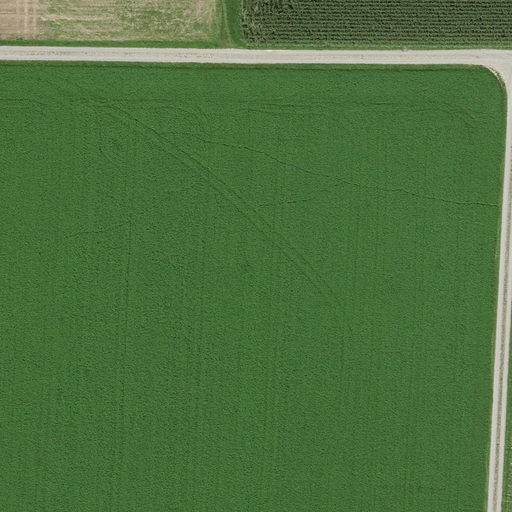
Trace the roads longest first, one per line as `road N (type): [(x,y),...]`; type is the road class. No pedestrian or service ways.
road 1 (track): [(511,61),(0,56)]
road 2 (track): [(498,511),(511,231)]
